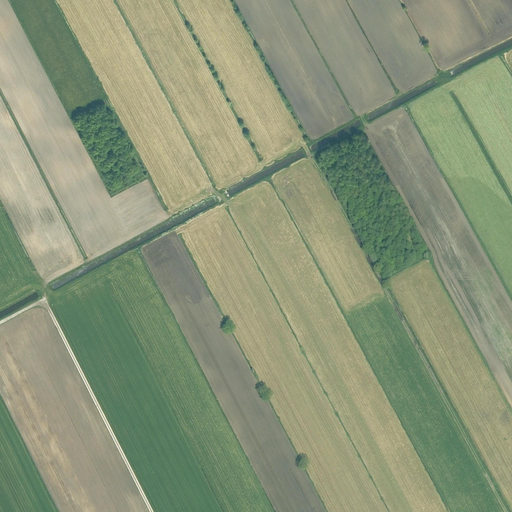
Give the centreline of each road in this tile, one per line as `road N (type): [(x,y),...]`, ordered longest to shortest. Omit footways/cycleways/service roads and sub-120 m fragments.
road 1 (track): [(305,147),(504,511)]
road 2 (track): [(151,511),(47,305)]
